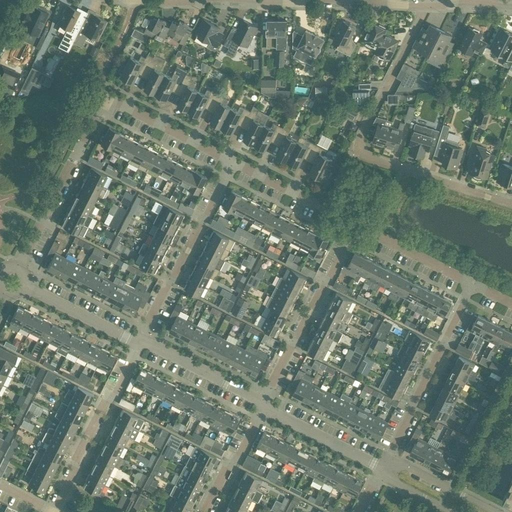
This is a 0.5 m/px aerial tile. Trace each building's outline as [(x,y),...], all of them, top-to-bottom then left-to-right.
[(68,52),(72,42),(87,13),(80,9),(79,12),(67,5),(65,8),(64,10),(63,11),(62,13),(62,15),(57,24),(67,29),(58,47),(68,52)] [(32,35),(33,33),(37,35),(48,13),(46,13),(47,11),(39,7),(38,9),(31,6),(28,13),(27,12),(23,20),(24,21),(21,28),(25,30),(25,32),(32,35)] [(87,13),(72,42),(81,46),(84,40),(93,44),(95,39),(97,40),(101,31),(103,30),(104,28),(104,26),(105,24),(106,21),(94,15),(95,13),(88,9),(87,13)] [(171,25),(158,19),(158,20),(154,19),(150,20),(144,33),(163,42),(168,32),(171,25)] [(217,47),(218,47),(224,35),(218,31),(220,28),(204,19),(195,35),(210,43),(207,47),(215,51),(217,47)] [(240,43),(247,47),(257,27),(243,20),(236,34),(230,32),(224,45),(229,48),(226,54),(233,57),(240,43)] [(277,47),(277,21),(267,20),(267,47),(276,47),(277,47)] [(171,25),(168,32),(174,35),(172,39),(185,45),(190,34),(186,31),(188,26),(180,21),(179,24),(173,21),(171,25)] [(277,47),(276,47),(276,50),(276,66),(283,66),(284,50),(286,49),(287,47),(287,45),(287,42),(287,39),(287,35),(287,21),(277,21),(277,47)] [(355,28),(343,21),(334,40),(339,43),(337,49),(350,56),(356,44),(351,41),(353,37),(351,36),(355,28)] [(377,48),(384,34),(386,30),(384,29),(385,28),(380,25),(379,26),(372,23),(363,41),(366,42),(365,44),(367,46),(369,47),(371,48),(373,48),(374,46),(377,48)] [(428,29),(423,27),(413,47),(428,54),(441,30),(430,25),(428,29)] [(479,33),(479,31),(474,28),(472,29),(470,28),(460,48),(472,54),(474,51),(481,54),(487,43),(479,39),(482,34),(479,33)] [(132,35),(137,38),(140,32),(135,29),(132,35)] [(511,67),(511,63),(511,33),(502,29),(491,50),(506,58),(503,63),(511,67)] [(293,48),(297,50),(294,56),(311,64),(315,55),(316,55),(316,54),(320,52),(320,48),(324,39),(306,30),(303,36),(294,31),(293,33),(293,48)] [(452,36),(441,30),(428,54),(444,62),(454,43),(449,40),(452,36)] [(375,52),(378,53),(377,55),(379,56),(381,58),(383,58),(385,59),(386,57),(389,59),(398,41),(384,34),(377,48),(375,52)] [(99,49),(93,46),(89,54),(95,57),(99,49)] [(18,61),(29,67),(33,59),(21,54),(18,61)] [(140,71),(145,74),(153,57),(148,54),(146,58),(141,56),(139,60),(131,56),(126,65),(124,64),(121,65),(119,71),(119,73),(122,74),(120,77),(133,83),(140,71)] [(153,57),(145,74),(151,76),(144,89),(155,95),(166,74),(160,71),(165,60),(155,55),(153,57)] [(172,77),(166,74),(155,95),(166,100),(173,87),(178,90),(187,74),(188,72),(177,66),(172,77)] [(31,68),(25,80),(32,84),(39,88),(41,83),(48,87),(53,79),(31,68)] [(402,81),(407,72),(401,69),(396,78),(402,81)] [(0,83),(14,89),(20,74),(11,70),(8,78),(0,74),(0,83)] [(187,74),(178,90),(184,93),(177,106),(188,112),(199,91),(193,88),(195,83),(191,81),(192,77),(193,74),(188,72),(187,74)] [(399,87),(425,87),(427,82),(407,72),(402,81),(399,87)] [(276,80),(262,79),(261,93),(272,98),(276,98),(276,80)] [(395,95),(401,94),(429,94),(432,86),(425,87),(399,87),(395,95)] [(206,104),(211,107),(218,95),(220,90),(214,87),(211,91),(207,89),(205,94),(199,91),(188,112),(199,117),(206,104)] [(327,87),(316,87),(316,96),(327,95),(327,87)] [(366,96),(369,96),(369,89),(359,89),(353,90),(353,96),(352,103),(354,103),(356,104),(358,104),(360,104),(362,103),(364,103),(366,103),(366,96)] [(210,123),(221,128),(232,108),(226,105),(228,100),(218,95),(211,107),(217,110),(210,123)] [(300,106),(308,98),(299,98),(297,104),(300,106)] [(491,101),(485,98),(476,125),(485,128),(490,112),(488,111),(491,101)] [(239,121),(244,124),(251,111),(240,106),(238,111),(232,108),(221,128),(232,134),(239,121)] [(405,121),(411,123),(415,108),(409,106),(405,121)] [(345,107),(341,114),(354,121),(357,114),(345,107)] [(250,127),(243,140),(254,145),(265,125),(259,122),(261,117),(256,114),(258,111),(252,108),(251,111),(244,124),(250,127)] [(342,125),(345,119),(335,114),(332,120),(342,125)] [(376,118),(373,124),(378,126),(373,142),(375,143),(376,145),(382,146),(384,146),(385,146),(391,127),(384,125),(385,121),(376,118)] [(398,129),(391,127),(385,146),(386,146),(387,148),(393,150),(394,149),(397,150),(405,124),(400,122),(398,129)] [(271,138),(277,141),(284,128),(273,123),(271,128),(265,125),(254,145),(265,151),(271,138)] [(439,132),(432,129),(416,124),(413,132),(412,133),(410,136),(412,138),(410,145),(413,146),(411,154),(422,158),(425,149),(429,151),(432,141),(436,142),(439,132)] [(443,125),(437,145),(443,147),(440,157),(444,158),(442,164),(457,169),(463,149),(458,147),(459,143),(446,139),(450,126),(443,125)] [(111,148),(119,132),(109,127),(104,136),(102,134),(99,140),(102,141),(100,144),(110,149),(111,148)] [(284,128),(277,141),(283,144),(276,156),(287,162),(300,137),(284,128)] [(111,148),(110,149),(108,154),(111,155),(114,150),(120,153),(128,137),(119,132),(111,148)] [(120,153),(130,158),(138,142),(128,137),(120,153)] [(304,155),(310,157),(317,145),(300,137),(287,162),(298,167),(304,155)] [(137,167),(139,163),(148,147),(138,142),(130,158),(128,163),(137,167)] [(316,160),(314,164),(309,173),(322,180),(323,177),(326,178),(328,177),(331,172),(330,169),(328,168),(332,159),(335,158),(337,155),(336,153),(330,149),(327,150),(317,145),(310,157),(316,160)] [(476,178),(478,178),(480,178),(483,178),(483,177),(487,178),(495,155),(485,152),(486,149),(477,146),(469,172),(473,174),(473,175),(474,177),(476,178)] [(148,147),(139,163),(137,167),(147,172),(149,168),(157,152),(148,147)] [(157,152),(149,168),(147,172),(156,177),(159,173),(167,157),(157,152)] [(103,163),(89,156),(87,162),(100,169),(103,163)] [(159,173),(168,178),(177,162),(167,157),(159,173)] [(178,183),(186,167),(177,162),(168,178),(167,181),(170,183),(171,179),(178,183)] [(511,166),(502,164),(497,181),(511,185),(511,166)] [(85,177),(102,185),(107,176),(91,167),(85,177)] [(196,171),(186,167),(178,183),(184,186),(182,191),(185,193),(187,188),(196,171)] [(196,171),(187,188),(197,194),(199,190),(201,192),(204,186),(201,185),(206,177),(196,171)] [(81,187),(97,195),(102,198),(107,188),(102,185),(85,177),(81,187)] [(76,197),(92,205),(97,195),(81,187),(76,197)] [(242,195),(232,190),(228,198),(225,197),(222,202),(225,204),(223,207),(234,212),(234,211),(242,195)] [(242,195),(234,211),(244,216),(252,200),(242,195)] [(131,200),(127,198),(123,196),(120,202),(128,206),(131,200)] [(71,206),(92,217),(94,214),(88,211),(92,205),(76,197),(71,206)] [(252,200),(244,216),(253,221),(261,205),(252,200)] [(180,203),(177,208),(191,215),(193,209),(180,203)] [(163,204),(158,214),(179,225),(184,215),(163,204)] [(271,210),(261,205),(253,221),(263,226),(271,210)] [(92,217),(71,206),(66,216),(87,227),(92,217)] [(121,220),(126,210),(118,206),(116,210),(113,216),(121,220)] [(263,226),(272,231),(280,215),(271,210),(263,226)] [(179,225),(158,214),(153,224),(158,226),(174,235),(179,225)] [(280,239),(282,236),(290,220),(280,215),(272,231),(271,234),(280,239)] [(66,216),(61,226),(83,237),(87,227),(66,216)] [(116,229),(121,220),(113,216),(108,225),(116,229)] [(210,225),(223,232),(226,226),(213,219),(210,225)] [(300,224),(290,220),(282,236),(292,241),(300,224)] [(119,231),(123,233),(128,223),(124,221),(119,231)] [(301,245),(309,229),(300,224),(292,241),(301,245)] [(158,226),(153,236),(169,244),(174,235),(158,226)] [(102,234),(107,237),(111,239),(114,233),(105,229),(102,234)] [(310,250),(311,250),(319,234),(309,229),(301,245),(310,250)] [(235,241),(230,238),(213,230),(208,240),(224,248),(230,251),(235,241)] [(311,250),(310,250),(310,251),(308,256),(313,259),(316,254),(323,258),(327,249),(325,248),(329,239),(319,234),(311,250)] [(153,236),(148,246),(164,254),(169,244),(153,236)] [(114,240),(109,250),(113,252),(118,242),(114,240)] [(230,251),(224,248),(208,240),(203,250),(220,258),(223,260),(225,257),(227,256),(230,251)] [(46,268),(56,273),(64,258),(55,253),(59,244),(54,241),(45,258),(50,261),(46,268)] [(138,253),(143,256),(159,264),(164,254),(148,246),(143,243),(138,253)] [(272,256),(274,252),(276,248),(270,245),(266,253),(272,256)] [(276,248),(274,252),(272,256),(277,259),(281,250),(276,248)] [(223,260),(220,258),(203,250),(199,259),(215,267),(220,270),(225,261),(223,260)] [(341,270),(355,277),(365,258),(355,253),(351,260),(349,261),(350,263),(347,268),(343,266),(341,270)] [(257,258),(253,256),(249,254),(246,259),(250,261),(254,263),(257,258)] [(154,274),(159,264),(143,256),(138,265),(154,274)] [(66,278),(74,263),(64,258),(56,273),(66,278)] [(365,258),(355,277),(354,280),(358,282),(361,275),(367,278),(375,263),(365,258)] [(220,270),(215,267),(199,259),(194,269),(210,277),(214,279),(215,276),(217,276),(220,270)] [(296,269),(300,271),(302,267),(298,265),(293,262),(291,266),(296,269)] [(84,268),(74,263),(66,278),(76,283),(84,268)] [(375,263),(367,278),(364,282),(370,285),(369,287),(373,289),(384,267),(375,263)] [(303,265),(302,267),(300,271),(314,278),(317,272),(303,265)] [(394,272),(384,267),(373,289),(377,291),(380,285),(386,288),(394,272)] [(85,288),(93,272),(84,268),(76,283),(85,288)] [(194,269),(189,278),(205,287),(210,277),(194,269)] [(286,279),(302,288),(307,278),(291,269),(286,279)] [(85,288),(95,293),(103,277),(105,272),(101,270),(98,275),(93,272),(85,288)] [(388,297),(392,299),(403,277),(394,272),(386,288),(391,291),(388,297)] [(103,277),(95,293),(104,298),(112,282),(103,277)] [(276,286),(297,297),(302,288),(286,279),(281,277),(276,286)] [(413,282),(403,277),(392,299),(396,301),(400,295),(405,298),(413,282)] [(200,297),(205,287),(189,278),(184,288),(200,297)] [(336,281),(333,287),(346,294),(349,288),(336,281)] [(122,287),(112,282),(104,298),(114,303),(122,287)] [(411,301),(408,307),(412,309),(423,287),(413,282),(405,298),(411,301)] [(114,303),(124,308),(134,289),(133,288),(134,288),(124,283),(122,287),(114,303)] [(271,296),(292,307),(297,297),(276,286),(271,296)] [(421,314),(424,308),(432,292),(423,287),(412,309),(421,314)] [(134,289),(124,308),(134,313),(137,305),(143,308),(150,293),(146,291),(144,295),(143,294),(141,297),(137,295),(139,291),(134,289)] [(421,314),(431,319),(442,297),(432,292),(424,308),(421,314)] [(337,293),(331,303),(347,311),(353,301),(337,293)] [(271,308),(287,317),(292,307),(271,296),(266,306),(271,308)] [(444,318),(445,316),(448,318),(455,305),(451,303),(452,302),(442,297),(431,319),(435,321),(438,315),(444,318)] [(230,300),(228,305),(225,310),(229,312),(234,302),(230,300)] [(234,309),(232,313),(241,318),(246,308),(241,305),(237,303),(234,309)] [(348,323),(353,314),(347,311),(331,303),(327,312),(343,320),(348,323)] [(177,304),(174,310),(179,313),(182,307),(177,304)] [(6,320),(19,327),(28,311),(18,306),(12,316),(9,315),(6,320)] [(266,318),(283,326),(287,317),(271,308),(266,318)] [(28,311),(19,327),(29,332),(37,316),(28,311)] [(188,320),(172,312),(168,321),(173,324),(169,331),(179,336),(188,320)] [(327,312),(322,322),(338,330),(343,320),(327,312)] [(478,316),(474,314),(466,329),(476,334),(473,340),(477,342),(488,320),(478,315),(478,316)] [(47,321),(37,316),(29,332),(39,337),(47,321)] [(283,326),(266,318),(261,328),(277,336),(283,326)] [(197,325),(188,320),(179,336),(189,341),(197,325)] [(498,325),(488,320),(477,342),(481,344),(484,339),(490,341),(498,325)] [(48,342),(56,326),(47,321),(39,337),(48,342)] [(317,332),(333,340),(338,342),(343,333),(338,330),(322,322),(317,332)] [(199,346),(207,330),(197,325),(189,341),(199,346)] [(507,330),(498,325),(490,341),(495,344),(492,350),(496,352),(499,346),(507,330)] [(48,342),(58,347),(66,331),(56,326),(48,342)] [(380,327),(377,333),(381,335),(387,338),(390,332),(384,329),(380,327)] [(437,340),(440,334),(427,327),(423,334),(437,340)] [(199,346),(208,351),(217,335),(207,330),(199,346)] [(430,340),(410,330),(407,334),(412,337),(409,342),(425,350),(430,340)] [(511,332),(507,330),(499,346),(509,351),(511,346),(511,345),(511,332)] [(68,352),(76,336),(66,331),(58,347),(56,351),(66,356),(68,352)] [(317,332),(312,341),(328,349),(333,340),(317,332)] [(217,335),(208,351),(218,356),(226,340),(226,339),(217,335)] [(85,341),(76,336),(68,352),(77,357),(85,341)] [(272,338),(269,344),(277,349),(281,342),(272,338)] [(226,339),(226,340),(218,356),(227,361),(236,344),(226,339)] [(85,341),(77,357),(87,362),(95,346),(85,341)] [(328,349),(312,341),(307,351),(323,359),(328,349)] [(356,347),(354,351),(362,355),(364,351),(367,345),(363,343),(357,341),(355,346),(356,347)] [(402,345),(399,350),(420,360),(425,350),(409,342),(406,348),(402,345)] [(236,344),(227,361),(237,366),(245,350),(245,349),(236,344)] [(248,344),(245,349),(245,350),(237,366),(247,370),(257,349),(248,344)] [(459,344),(455,350),(469,357),(472,351),(459,344)] [(16,355),(0,346),(0,359),(11,365),(16,355)] [(87,362),(96,367),(105,351),(95,346),(87,362)] [(257,349),(247,370),(257,375),(260,368),(266,371),(271,360),(266,357),(267,354),(257,349)] [(402,356),(399,362),(415,370),(420,360),(399,350),(397,354),(402,356)] [(105,351),(96,367),(107,372),(115,356),(105,351)] [(353,362),(357,364),(360,359),(362,355),(354,351),(349,361),(353,363),(353,362)] [(459,356),(454,366),(476,377),(478,373),(472,370),(475,364),(459,356)] [(484,365),(489,367),(492,361),(487,358),(484,365)] [(11,365),(0,359),(0,371),(6,375),(11,365)] [(373,365),(363,360),(360,366),(364,368),(370,371),(373,365)] [(492,361),(489,367),(498,372),(502,365),(492,360),(492,361)] [(399,362),(394,371),(410,379),(415,370),(399,362)] [(370,371),(364,368),(360,366),(357,371),(367,376),(370,371)] [(454,366),(449,375),(465,383),(468,378),(474,381),(476,377),(454,366)] [(40,380),(45,370),(41,368),(36,378),(40,380)] [(384,378),(389,381),(406,389),(410,379),(394,371),(389,368),(384,378)] [(142,390),(151,374),(141,369),(132,385),(142,390)] [(299,369),(297,373),(292,384),(297,387),(293,394),(303,399),(311,383),(314,378),(304,373),(305,372),(299,369)] [(42,381),(48,384),(53,374),(47,371),(42,381)] [(82,371),(79,376),(89,383),(92,378),(82,371)] [(30,385),(35,376),(28,372),(23,381),(30,385)] [(286,377),(291,380),(294,374),(288,372),(286,377)] [(160,379),(151,374),(142,390),(152,395),(160,379)] [(449,375),(445,385),(466,396),(469,392),(462,389),(465,383),(449,375)] [(384,378),(378,388),(400,399),(406,389),(389,381),(384,378)] [(485,382),(491,384),(496,387),(499,381),(494,378),(492,381),(487,378),(485,382)] [(152,395),(162,400),(170,384),(160,379),(152,395)] [(43,393),(48,396),(50,392),(45,389),(46,386),(41,383),(38,391),(43,393)] [(303,399),(313,404),(321,388),(311,383),(303,399)] [(170,384),(162,400),(171,405),(180,389),(170,384)] [(464,400),(466,396),(445,385),(440,395),(455,403),(458,397),(464,400)] [(68,389),(66,393),(88,404),(93,394),(77,386),(75,391),(68,389)] [(330,393),(321,388),(313,404),(322,409),(330,393)] [(189,394),(180,389),(171,405),(181,410),(189,394)] [(67,406),(83,414),(88,404),(66,393),(64,397),(70,401),(67,406)] [(322,409),(332,414),(340,398),(330,393),(322,409)] [(341,419),(349,403),(352,398),(342,393),(340,398),(332,414),(341,419)] [(191,415),(199,398),(189,394),(181,410),(191,415)] [(440,395),(435,404),(457,415),(459,411),(452,408),(455,403),(440,395)] [(26,397),(23,402),(21,406),(25,408),(30,399),(26,397)] [(387,401),(386,402),(396,407),(399,402),(389,397),(387,401)] [(121,398),(118,404),(126,408),(132,411),(134,407),(135,405),(121,398)] [(208,403),(199,398),(191,415),(200,420),(208,403)] [(208,403),(200,420),(210,424),(218,408),(208,403)] [(341,419),(351,424),(359,408),(349,403),(341,419)] [(487,406),(486,406),(480,403),(477,410),(483,413),(487,406)] [(448,416),(455,420),(457,415),(435,404),(430,414),(445,422),(448,416)] [(21,406),(16,416),(20,418),(25,408),(21,406)] [(58,409),(56,412),(78,423),(83,414),(67,406),(65,410),(58,409)] [(228,413),(218,408),(210,424),(219,429),(228,413)] [(351,424),(361,428),(369,413),(359,408),(351,424)] [(117,419),(133,427),(138,430),(143,420),(122,409),(117,419)] [(57,425),(73,433),(78,423),(56,412),(54,416),(60,420),(57,425)] [(228,413),(219,429),(233,436),(236,430),(233,428),(238,418),(228,413)] [(361,428),(370,433),(378,418),(369,413),(361,428)] [(476,426),(481,416),(475,413),(470,422),(476,426)] [(388,423),(378,418),(370,433),(380,438),(388,423)] [(133,427),(117,419),(112,429),(128,437),(134,440),(139,430),(138,430),(133,427)] [(470,422),(465,432),(471,435),(476,426),(470,422)] [(68,443),(73,433),(57,425),(55,429),(48,428),(47,431),(68,443)] [(123,447),(128,437),(112,429),(107,439),(123,447)] [(9,430),(4,440),(8,442),(13,432),(9,430)] [(42,441),(48,444),(63,452),(68,443),(47,431),(42,441)] [(252,446),(265,453),(274,437),(264,432),(258,443),(254,441),(252,446)] [(410,454),(420,459),(428,443),(418,438),(420,435),(414,432),(408,444),(414,446),(410,454)] [(275,458),(283,442),(274,437),(265,453),(275,458)] [(102,448),(118,456),(123,447),(107,439),(102,448)] [(155,439),(152,444),(160,448),(163,442),(159,440),(155,439)] [(203,447),(209,450),(212,444),(213,442),(207,440),(203,447)] [(275,458),(285,463),(293,446),(283,442),(275,458)] [(420,459),(429,463),(438,448),(428,443),(420,459)] [(39,447),(37,451),(58,462),(63,452),(48,444),(45,449),(39,447)] [(160,453),(164,455),(166,456),(171,446),(169,446),(165,444),(160,453)] [(209,450),(215,453),(221,456),(223,450),(212,444),(209,450)] [(211,467),(216,457),(194,446),(189,456),(211,467)] [(294,467),(303,451),(293,446),(285,463),(294,467)] [(11,457),(14,451),(8,448),(5,454),(11,457)] [(114,466),(118,456),(102,448),(97,458),(114,466)] [(447,453),(438,448),(429,463),(439,468),(447,453)] [(37,451),(35,453),(32,460),(54,471),(58,462),(37,451)] [(312,456),(303,451),(294,467),(304,472),(312,456)] [(160,453),(155,463),(159,465),(164,455),(160,453)] [(457,458),(447,453),(439,468),(449,473),(457,458)] [(211,467),(189,456),(184,466),(206,476),(211,467)] [(312,456),(304,472),(314,477),(322,461),(312,456)] [(3,458),(0,464),(0,477),(0,478),(9,461),(3,458)] [(93,467),(109,476),(114,466),(97,458),(93,467)] [(54,471),(32,460),(27,470),(49,481),(54,471)] [(241,466),(255,473),(257,469),(258,468),(244,461),(241,466)] [(322,461),(314,477),(312,481),(321,486),(323,482),(331,466),(322,461)] [(151,473),(155,475),(159,465),(155,463),(151,473)] [(206,476),(184,466),(180,475),(201,486),(206,476)] [(323,482),(333,487),(341,471),(331,466),(323,482)] [(104,485),(109,476),(93,467),(88,477),(104,485)] [(43,492),(49,481),(27,470),(25,474),(30,478),(28,484),(33,486),(33,489),(36,488),(43,492)] [(333,487),(342,492),(351,476),(341,471),(333,487)] [(131,475),(139,479),(143,481),(146,475),(140,472),(138,472),(136,472),(135,474),(133,473),(131,475)] [(261,480),(245,472),(240,482),(256,490),(261,480)] [(151,473),(146,482),(150,484),(155,475),(151,473)] [(201,486),(180,475),(175,485),(196,496),(201,486)] [(361,481),(351,476),(342,492),(353,497),(361,481)] [(104,485),(88,477),(83,487),(102,497),(104,493),(101,491),(104,485)] [(235,491),(251,500),(257,502),(262,493),(256,490),(240,482),(235,491)] [(150,484),(147,490),(154,493),(157,488),(150,484)] [(196,496),(175,485),(170,495),(175,497),(191,505),(196,496)] [(251,500),(235,491),(230,501),(246,509),(251,500)] [(296,505),(299,499),(293,496),(291,501),(295,503),(294,504),(296,505)] [(127,511),(133,500),(129,498),(127,497),(121,509),(127,511)] [(187,511),(191,505),(175,497),(170,507),(180,511),(187,511)] [(230,501),(225,511),(228,511),(245,511),(246,509),(230,501)] [(274,506),(277,508),(275,511),(281,511),(286,505),(282,503),(277,501),(274,506)] [(137,509),(140,504),(136,502),(130,511),(137,511),(139,510),(137,509)]
